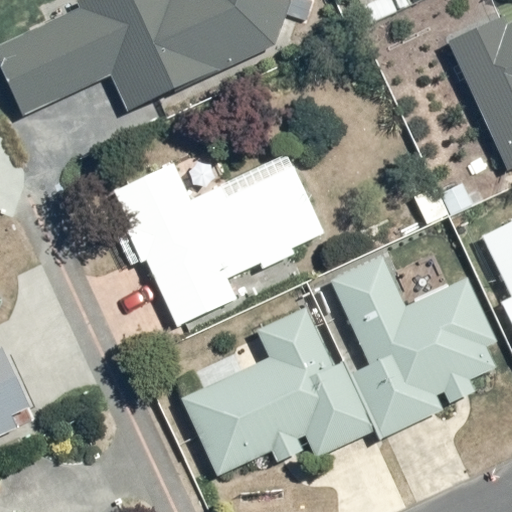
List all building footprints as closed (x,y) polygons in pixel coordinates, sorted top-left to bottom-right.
[(79,0),(83,6),(0,44),(0,71),(23,119),(116,74),(134,109),(274,43),(294,4),(286,0),(79,0)] [(500,12),(442,39),(506,178),(511,175),(511,21),(506,24),(500,12)] [(204,156),(123,190),(126,198),(119,201),(143,259),(171,326),(235,299),(226,279),(328,237),(292,150),(215,182),(204,156)] [(511,218),(479,234),(508,296),(496,301),(511,334),(511,218)] [(311,303),(369,430),(375,443),(442,410),(439,405),(472,390),(467,379),(505,360),(466,280),(404,310),(378,256),(306,292),(311,302),(311,303)] [(369,430),(311,303),(251,332),(261,353),(249,359),(244,348),(194,372),(198,380),(175,391),(216,474),(266,450),(272,461),(300,447),(306,461),(369,430)] [(0,437),(27,425),(24,416),(39,409),(14,352),(0,357),(0,437)]
